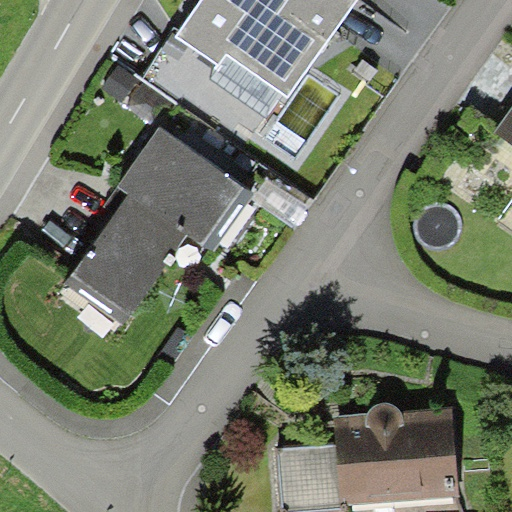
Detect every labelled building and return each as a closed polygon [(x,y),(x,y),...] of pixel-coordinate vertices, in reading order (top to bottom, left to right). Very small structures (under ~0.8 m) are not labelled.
[(200,0),(176,35),(219,65),(227,53),(288,97),(316,57),(357,0),(200,0)] [(511,106),(494,131),(511,143),(511,106)] [(254,193),(159,126),(117,185),(129,193),(187,234),(212,252),(254,193)] [(266,179),(253,199),(295,227),(308,207),(266,179)] [(187,234),(129,193),(72,275),(130,315),(187,234)] [(368,413),(334,415),(336,444),(341,504),(346,503),(460,494),(452,407),(402,411),(398,407),(394,405),(388,403),(384,402),(378,404),(374,406),(371,409),(368,413)] [(336,444),(278,449),(283,511),(296,511),(346,508),(346,503),(341,504),(336,444)]
